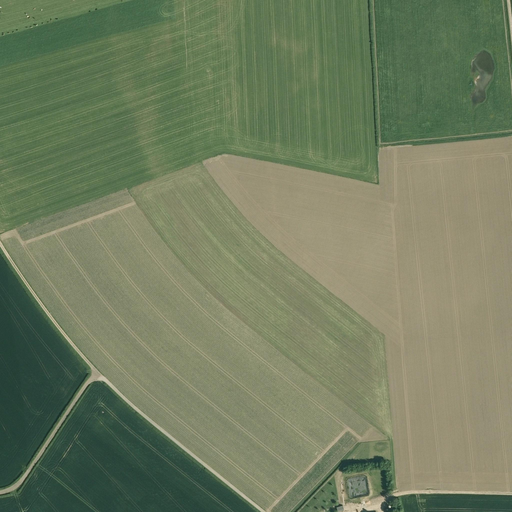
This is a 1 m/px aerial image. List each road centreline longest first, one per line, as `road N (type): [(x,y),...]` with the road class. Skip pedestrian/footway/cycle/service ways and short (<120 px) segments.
road 1 (track): [(96,372),(263,511)]
road 2 (track): [(0,244),(96,372)]
road 3 (track): [(0,492),(23,478),(96,372)]
road 4 (track): [(392,496),(511,493)]
